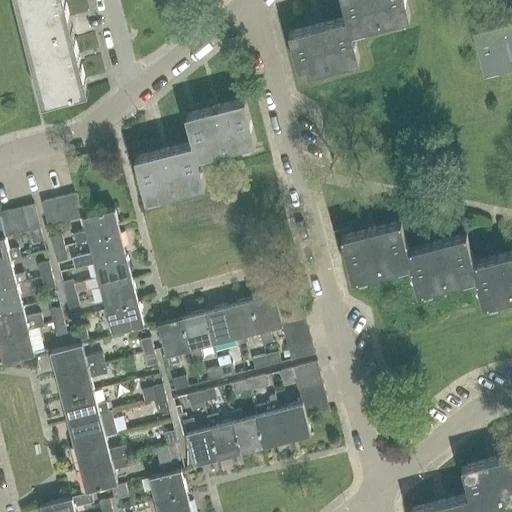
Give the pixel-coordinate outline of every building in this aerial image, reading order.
[(16,0),(26,39),(72,27),(64,0),(16,0)] [(352,32),(353,32),(410,17),(405,0),(342,0),(347,17),(348,17),(352,32)] [(360,60),(353,32),(352,32),(348,17),(347,17),(319,25),(290,32),(301,75),(360,60)] [(475,27),(485,69),(511,62),(511,17),(503,20),(475,27)] [(72,27),(26,39),(42,100),(41,101),(42,102),(88,90),(88,88),(87,89),(72,27)] [(198,156),(199,156),(257,141),(246,98),(216,106),(186,114),(194,142),(195,142),(198,156)] [(206,184),(199,156),(198,156),(195,142),(194,142),(165,149),(135,157),(146,199),(206,184)] [(82,216),(76,193),(75,193),(75,194),(66,196),(65,196),(71,219),(82,216)] [(71,219),(65,196),(64,196),(64,197),(54,199),(53,199),(59,222),(71,219)] [(59,222),(53,199),(52,199),(52,200),(43,202),(43,201),(42,202),(47,225),(59,222)] [(28,230),(29,230),(40,227),(34,203),(33,204),(33,205),(24,207),(24,206),(22,207),(28,230)] [(10,210),(11,210),(17,233),(28,230),(22,207),(12,210),(12,209),(10,209),(10,210)] [(82,216),(86,229),(73,232),(76,243),(89,240),(89,239),(121,231),(114,207),(82,216)] [(0,211),(0,216),(5,235),(17,233),(11,210),(10,210),(1,213),(0,212),(0,211)] [(5,235),(0,216),(0,261),(11,259),(22,257),(19,247),(9,249),(5,235)] [(353,279),(411,263),(412,263),(408,249),(408,248),(401,221),(371,228),(342,236),(353,279)] [(32,243),(44,240),(40,227),(29,230),(32,243)] [(89,239),(89,240),(92,251),(72,256),(75,267),(95,262),(127,254),(121,231),(89,239)] [(64,245),(61,233),(50,235),(54,248),(64,245)] [(418,291),(477,276),(473,262),(466,234),(436,241),(408,248),(408,249),(412,263),(411,263),(418,291)] [(54,248),(57,261),(67,258),(64,245),(54,248)] [(484,304),(511,296),(511,251),(501,254),(473,262),(477,276),(484,304)] [(95,262),(98,276),(84,279),(87,289),(100,285),(133,277),(127,254),(95,262)] [(0,286),(18,282),(27,280),(24,271),(15,273),(11,259),(0,261),(0,286)] [(38,263),(41,276),(52,273),(48,260),(38,263)] [(52,273),(41,276),(44,289),(55,287),(52,273)] [(139,300),(133,277),(100,285),(106,308),(139,300)] [(76,292),(73,279),(62,282),(66,294),(76,292)] [(0,286),(0,311),(23,305),(24,305),(18,282),(0,286)] [(66,294),(69,308),(80,305),(76,292),(66,294)] [(260,330),(263,343),(273,340),(270,327),(283,324),(280,312),(275,292),(251,298),(259,330),(260,330)] [(251,298),(228,304),(236,336),(238,343),(248,340),(246,333),(259,330),(251,298)] [(145,324),(139,300),(106,308),(113,332),(145,324)] [(205,310),(213,342),(236,336),(228,304),(205,310)] [(0,335),(29,328),(43,325),(40,313),(26,317),(23,305),(0,311),(0,335)] [(280,312),(283,324),(306,318),(306,317),(305,317),(303,308),(304,308),(303,306),(280,312)] [(50,309),(53,322),(63,319),(60,307),(50,309)] [(204,358),(202,351),(201,345),(213,342),(205,310),(182,316),(190,348),(193,361),(204,358)] [(158,322),(166,354),(169,363),(180,360),(177,351),(190,348),(182,316),(158,322)] [(307,319),(306,318),(283,324),(286,336),(309,329),(309,328),(308,329),(306,320),(307,319)] [(53,322),(56,336),(67,333),(63,319),(53,322)] [(74,329),(78,341),(88,338),(85,326),(74,329)] [(35,352),(29,328),(0,335),(0,347),(3,360),(35,352)] [(309,329),(286,336),(289,347),(312,341),(312,340),(311,340),(308,331),(310,331),(309,329)] [(140,339),(143,352),(154,350),(151,337),(140,339)] [(312,341),(289,347),(291,359),(315,353),(315,351),(314,351),(312,343),(313,342),(312,341)] [(82,342),(78,343),(50,350),(56,374),(105,362),(103,352),(85,356),(82,342)] [(147,365),(157,363),(154,350),(143,352),(147,365)] [(279,351),(266,355),(268,365),(281,362),(279,351)] [(229,355),(218,357),(221,366),(231,364),(229,355)] [(266,355),(252,358),(255,368),(268,365),(266,355)] [(317,360),(294,367),(297,378),(320,372),(320,371),(319,371),(316,362),(318,362),(317,360)] [(105,362),(56,374),(62,397),(94,389),(90,376),(108,372),(105,362)] [(221,366),(220,366),(222,377),(235,374),(232,363),(231,364),(221,366)] [(220,366),(206,370),(209,380),(222,377),(220,366)] [(297,378),(294,367),(280,370),(283,382),(297,378)] [(300,390),(323,384),(323,382),(322,382),(320,374),(320,372),(297,378),(300,390)] [(265,374),(247,378),(250,389),(268,384),(265,374)] [(172,379),(175,389),(188,386),(185,375),(172,379)] [(247,378),(234,382),(237,392),(250,389),(247,378)] [(152,386),(156,398),(166,396),(163,383),(152,386)] [(323,384),(300,390),(303,401),(326,395),(326,394),(325,394),(322,385),(324,385),(323,384)] [(214,388),(201,391),(204,401),(217,398),(214,388)] [(106,401),(97,403),(94,389),(62,397),(68,420),(109,410),(106,401)] [(204,401),(201,391),(187,394),(191,410),(205,406),(204,401)] [(270,402),(264,403),(254,406),(256,413),(264,444),(287,438),(279,407),(276,393),(269,395),(270,402)] [(303,401),(306,414),(330,408),(329,406),(328,406),(326,397),(327,396),(326,395),(303,401)] [(156,398),(159,412),(170,409),(166,396),(156,398)] [(311,432),(306,414),(303,401),(279,407),(287,438),(311,432)] [(231,410),(233,419),(241,450),(264,444),(256,413),(243,416),(241,408),(231,410)] [(113,409),(109,410),(68,420),(74,443),(105,435),(106,436),(118,432),(113,409)] [(233,419),(221,422),(218,411),(207,414),(210,425),(218,456),(241,450),(233,419)] [(183,419),(192,454),(194,463),(218,456),(210,425),(197,428),(194,416),(183,419)] [(164,432),(167,445),(178,442),(175,430),(164,432)] [(105,435),(74,443),(80,466),(123,454),(124,455),(129,454),(126,444),(109,448),(106,436),(105,435)] [(167,445),(171,459),(181,456),(178,442),(167,445)] [(474,508),(511,498),(511,453),(491,459),(462,466),(470,494),(474,508)] [(123,454),(80,466),(86,490),(91,488),(117,482),(114,468),(126,465),(124,455),(123,454)] [(181,468),(149,476),(155,500),(188,491),(181,468)] [(114,485),(118,499),(128,496),(125,482),(114,485)] [(94,501),(91,488),(86,490),(86,492),(40,504),(41,511),(76,511),(75,506),(94,501)] [(155,500),(158,511),(192,511),(188,491),(155,500)] [(470,494),(440,502),(412,509),(412,511),(475,511),(474,508),(470,494)] [(99,501),(101,511),(106,511),(112,511),(109,498),(99,501)]
